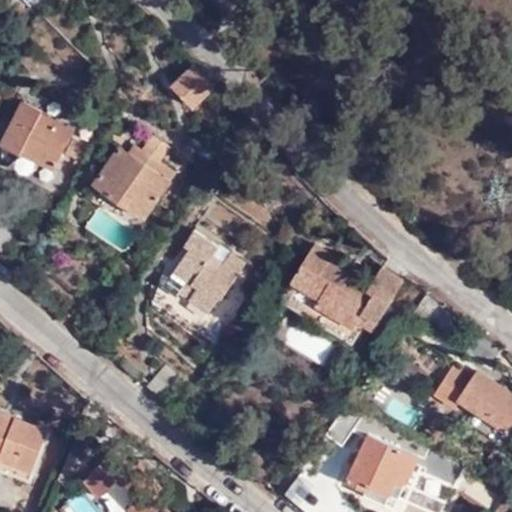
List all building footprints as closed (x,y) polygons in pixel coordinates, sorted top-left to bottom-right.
[(199,89),(192,78),(179,87),(187,99),(199,89)] [(75,127),(42,110),(44,108),(22,97),(0,138),(20,149),(23,142),(40,151),(37,157),(55,167),(75,127)] [(161,158),(170,145),(153,134),(144,148),(161,158)] [(124,158),(130,150),(120,143),(95,179),(145,214),(164,187),(124,158)] [(170,178),(130,150),(124,158),(164,187),(170,178)] [(21,225),(0,206),(0,248),(2,250),(21,225)] [(191,247),(174,270),(189,279),(182,290),(208,308),(217,294),(221,297),(240,270),(223,257),(219,264),(210,257),(219,245),(194,227),(183,242),(191,247)] [(370,283),(350,272),(341,289),(322,276),(332,260),(336,254),(315,241),(292,279),(319,297),(308,315),(352,342),(363,323),(370,312),(379,319),(405,277),(382,263),(370,283)] [(227,252),(223,257),(240,270),(244,265),(227,252)] [(341,289),(350,272),(332,260),(322,276),(341,289)] [(189,279),(174,270),(164,284),(178,294),(182,290),(189,279)] [(319,297),(292,279),(281,298),(308,315),(319,297)] [(373,329),(379,319),(370,312),(363,323),(373,329)] [(505,347),(477,328),(465,345),(491,366),(505,347)] [(301,329),(295,349),(326,360),(333,339),(301,329)] [(167,363),(147,384),(160,395),(177,372),(167,363)] [(510,430),(511,426),(511,388),(479,367),(472,377),(457,367),(438,394),(457,406),(463,398),(510,430)] [(363,414),(347,406),(329,432),(342,444),(363,414)] [(0,408),(0,467),(29,478),(48,426),(19,415),(16,422),(0,417),(3,410),(0,408)] [(19,415),(3,410),(0,417),(16,422),(19,415)] [(371,431),(368,429),(347,476),(368,487),(367,491),(388,500),(395,484),(405,490),(420,455),(426,458),(432,443),(378,416),(371,431)] [(125,508),(128,511),(166,511),(152,496),(160,488),(138,462),(144,457),(128,440),(83,479),(98,497),(118,480),(134,500),(125,508)] [(511,460),(492,449),(485,460),(511,475),(511,460)] [(100,511),(87,489),(72,498),(79,511),(100,511)]
